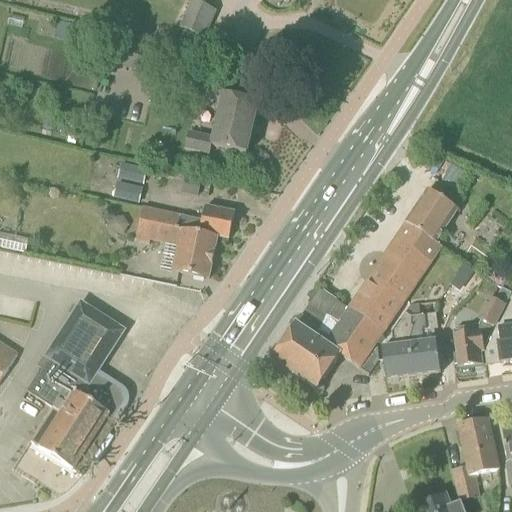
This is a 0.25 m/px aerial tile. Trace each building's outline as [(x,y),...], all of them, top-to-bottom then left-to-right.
[(180,28),(206,39),(218,12),(193,1),(180,28)] [(103,64),(145,74),(151,49),(109,39),(103,64)] [(156,59),(189,66),(192,50),(159,43),(156,59)] [(246,156),(259,105),(224,97),(226,88),(208,84),(204,100),(222,105),(216,130),(214,138),(187,133),(183,147),(210,154),(211,148),(246,156)] [(123,166),(118,182),(143,188),(147,172),(123,166)] [(454,193),(465,173),(451,166),(441,186),(454,193)] [(117,184),(113,200),(139,207),(143,190),(117,184)] [(458,212),(428,193),(395,242),(430,266),(441,249),(436,245),(458,212)] [(142,210),(140,223),(218,240),(229,242),(235,215),(205,209),(202,222),(180,217),(180,218),(142,210)] [(218,240),(140,223),(136,239),(178,248),(173,273),(209,281),(218,240)] [(430,266),(395,242),(377,269),(412,293),(430,266)] [(412,293),(377,269),(349,311),(384,335),(412,293)] [(473,275),(463,269),(456,279),(465,286),(473,275)] [(479,354),(484,353),(483,351),(511,296),(501,290),(495,303),(489,300),(478,322),(481,323),(478,329),(454,332),(457,355),(459,371),(460,372),(462,374),(464,374),(466,374),(468,373),(469,371),(470,369),(475,368),(475,365),(481,364),(479,354)] [(369,377),(379,363),(379,362),(378,349),(375,348),(384,335),(349,311),(349,312),(320,292),(272,361),(317,392),(340,357),(369,377)] [(483,351),(498,349),(500,365),(509,364),(510,368),(511,367),(511,294),(511,296),(483,351)] [(53,410),(31,444),(40,450),(39,451),(52,459),(45,470),(53,476),(60,465),(73,473),(74,473),(81,478),(90,464),(95,467),(113,439),(131,412),(133,408),(133,403),(132,399),(130,395),(127,392),(98,373),(124,333),(81,305),(46,359),(48,361),(27,394),(53,410)] [(415,339),(412,320),(405,316),(393,335),(395,348),(381,350),(386,382),(390,382),(391,384),(399,383),(399,381),(416,378),(410,340),(415,339)] [(435,343),(434,331),(436,331),(434,317),(412,320),(415,339),(410,340),(416,378),(426,377),(427,379),(435,378),(436,376),(440,375),(435,343)] [(0,345),(0,384),(17,357),(0,345)] [(479,497),(475,478),(500,472),(488,421),(457,426),(467,470),(452,473),(458,503),(479,497)] [(511,430),(505,431),(505,434),(502,434),(509,490),(511,489),(511,430)] [(462,511),(460,505),(450,509),(446,499),(416,510),(416,511),(462,511)]
